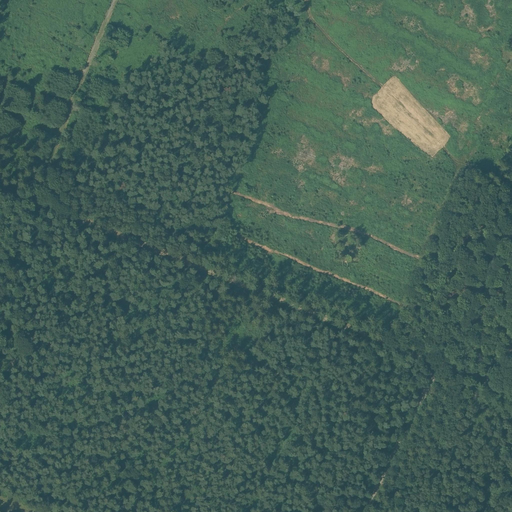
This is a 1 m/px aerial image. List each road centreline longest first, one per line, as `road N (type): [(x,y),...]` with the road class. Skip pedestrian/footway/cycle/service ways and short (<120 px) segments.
road 1 (track): [(31,198),(511,396)]
road 2 (track): [(364,511),(511,227)]
